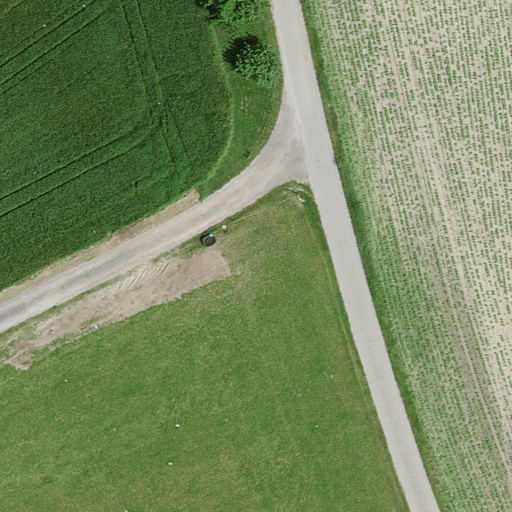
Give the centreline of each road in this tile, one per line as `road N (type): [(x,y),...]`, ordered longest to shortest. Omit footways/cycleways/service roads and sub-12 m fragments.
road 1 (residential): [(280,0),(308,150),(429,511)]
road 2 (track): [(308,150),(0,306)]
